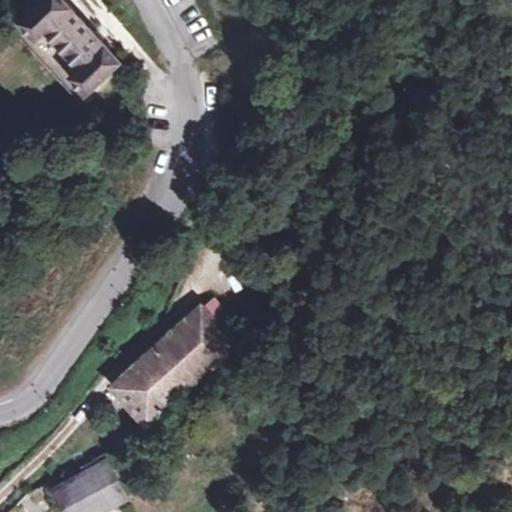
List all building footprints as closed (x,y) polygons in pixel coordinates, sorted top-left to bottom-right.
[(68,0),(44,0),(25,17),(20,13),(11,21),(87,104),(95,97),(90,91),(124,59),(68,0)] [(149,423),(237,345),(205,307),(119,387),(149,423)] [(74,473),(139,440),(132,425),(68,460),(74,473)] [(112,461),(111,461),(58,490),(64,502),(107,481),(122,502),(132,497),(112,461)] [(107,481),(64,502),(69,511),(103,511),(122,502),(107,481)]
